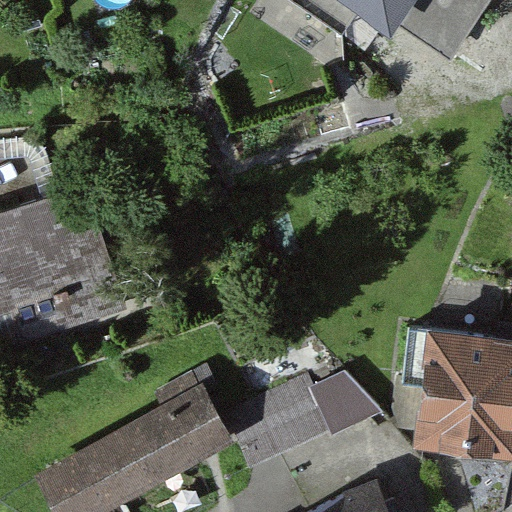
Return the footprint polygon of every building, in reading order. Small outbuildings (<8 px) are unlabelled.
[(396,0),(372,0),(389,11),(396,0)] [(64,194),(0,212),(0,316),(13,313),(23,345),(130,311),(103,226),(77,234),(64,194)] [(511,345),(441,337),(430,432),(511,440),(511,345)] [(315,384),(310,372),(226,411),(252,467),(331,430),(334,435),(385,411),(347,370),(315,384)] [(105,511),(235,442),(204,384),(35,475),(55,511),(105,511)] [(391,511),(377,481),(315,511),(391,511)]
